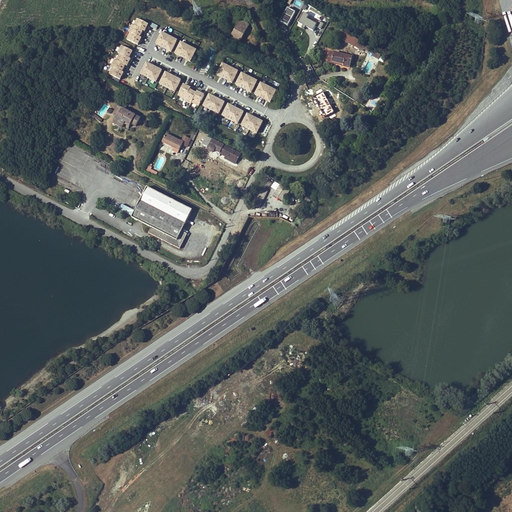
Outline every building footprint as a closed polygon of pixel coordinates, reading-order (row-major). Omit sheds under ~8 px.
[(288,28),(296,14),(287,9),(279,23),(288,28)] [(299,25),(304,27),(302,31),(313,35),(317,25),(308,21),(310,16),(304,14),(299,25)] [(135,19),(125,41),(139,47),(149,25),(135,19)] [(229,40),(238,45),(249,25),(240,20),(229,40)] [(367,44),(347,32),(343,38),(363,50),(367,44)] [(161,34),(155,46),(172,55),(178,42),(161,34)] [(180,43),(174,56),(191,64),(197,51),(180,43)] [(120,46),(108,77),(121,83),(134,52),(120,46)] [(206,59),(211,61),(216,51),(211,49),(206,59)] [(352,57),(330,52),(328,62),(350,68),(352,57)] [(146,64),(140,77),(157,85),(163,72),(146,64)] [(222,65),(216,77),(233,86),(239,73),(222,65)] [(165,74),(159,86),(176,95),(182,82),(165,74)] [(252,95),(258,83),(241,74),(235,87),(252,95)] [(271,105),(277,92),(261,84),(254,96),(271,105)] [(199,109),(205,96),(183,86),(177,98),(199,109)] [(208,96),(203,109),(220,116),(225,104),(208,96)] [(141,118),(118,106),(113,113),(119,117),(115,125),(122,128),(124,125),(130,128),(132,124),(136,126),(141,118)] [(227,106),(222,120),(240,126),(244,112),(227,106)] [(101,123),(103,120),(94,113),(90,118),(92,120),(94,118),(101,123)] [(246,116),(241,129),(258,136),(264,123),(246,116)] [(183,142),(181,141),(166,134),(162,142),(174,148),(179,150),(182,145),(183,142)] [(184,136),(181,141),(183,142),(182,145),(187,147),(191,139),(184,136)] [(220,155),(235,163),(239,156),(242,158),(245,154),(220,140),(218,143),(206,136),(202,144),(208,147),(208,151),(211,153),(214,152),(215,151),(220,153),(219,154),(220,155)] [(119,151),(125,154),(128,147),(122,144),(119,151)] [(233,166),(235,163),(220,155),(219,158),(233,166)] [(146,171),(156,176),(158,173),(151,169),(152,167),(149,166),(146,171)] [(283,200),(289,190),(274,181),(270,187),(276,190),(273,194),(283,200)] [(194,211),(150,187),(142,201),(186,224),(194,211)] [(253,202),(260,206),(268,191),(261,187),(253,202)] [(140,206),(184,229),(186,224),(142,201),(140,206)] [(182,232),(184,229),(140,206),(133,217),(152,227),(149,232),(166,241),(180,249),(188,235),(182,232)] [(257,405),(251,412),(255,415),(261,408),(257,405)]
